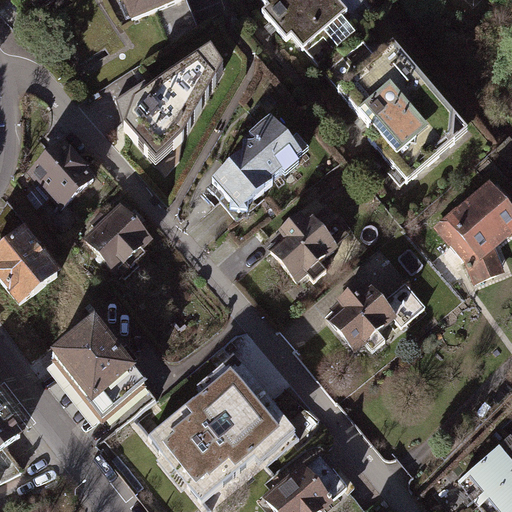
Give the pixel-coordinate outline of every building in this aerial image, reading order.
[(190,7),(187,0),(15,0),(24,18),(63,0),(109,0),(126,36),(190,7)] [(252,0),(302,60),(324,42),(339,59),(363,39),(330,0),(252,0)] [(331,104),(403,186),(467,131),(396,49),(331,104)] [(175,77),(139,105),(168,142),(204,113),(175,77)] [(212,186),(240,220),(303,170),(270,128),(242,150),(248,158),(212,186)] [(61,151),(28,182),(66,223),(99,193),(61,151)] [(511,217),(493,191),(438,230),(468,271),(511,239),(511,217)] [(335,208),(273,258),(301,292),(362,243),(335,208)] [(120,214),(79,249),(113,287),(153,252),(120,214)] [(15,243),(0,254),(0,304),(15,324),(55,292),(15,243)] [(381,274),(322,327),(354,362),(413,309),(381,274)] [(97,328),(44,365),(85,422),(138,386),(97,328)] [(235,370),(151,436),(201,500),(285,433),(235,370)] [(0,436),(0,488),(25,470),(0,436)] [(511,511),(511,463),(503,451),(461,485),(480,509),(482,511),(511,511)] [(312,465),(258,507),(262,511),(332,511),(342,504),(312,465)]
